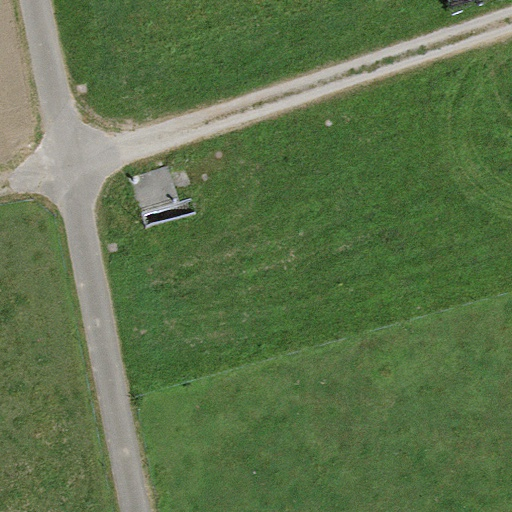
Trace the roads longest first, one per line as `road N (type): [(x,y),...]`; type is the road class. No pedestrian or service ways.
road 1 (track): [(0,188),(511,24)]
road 2 (residential): [(24,0),(125,511)]
